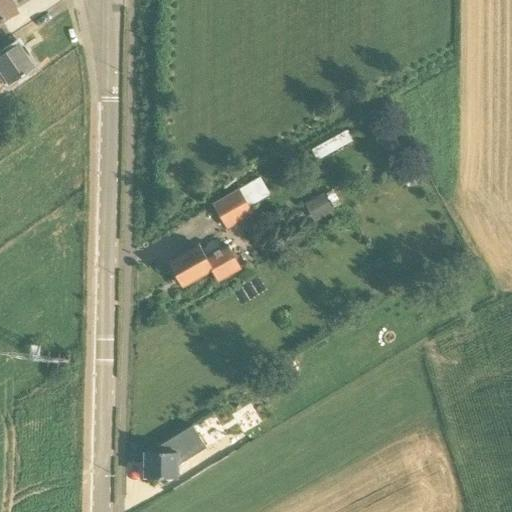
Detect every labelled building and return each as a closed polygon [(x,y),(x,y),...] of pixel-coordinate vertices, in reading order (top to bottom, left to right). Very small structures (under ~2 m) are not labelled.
[(11,0),(0,0),(0,26),(4,25),(3,21),(18,14),(11,0)] [(0,91),(35,68),(19,44),(0,57),(0,91)] [(347,131),(311,150),(317,161),(352,142),(347,131)] [(252,203),(272,194),(263,176),(244,185),(252,203)] [(213,206),(227,230),(253,215),(240,190),(213,206)] [(333,211),(323,194),(305,204),(314,221),(333,211)] [(218,281),(224,278),(239,269),(225,246),(204,257),(197,248),(168,265),(180,287),(213,270),(218,281)] [(310,384),(297,364),(282,374),(289,385),(296,380),(303,390),(310,384)] [(144,478),(177,478),(178,465),(180,465),(180,458),(194,457),(196,452),(209,453),(209,436),(173,435),(173,444),(162,444),(162,453),(145,452),(144,478)]
